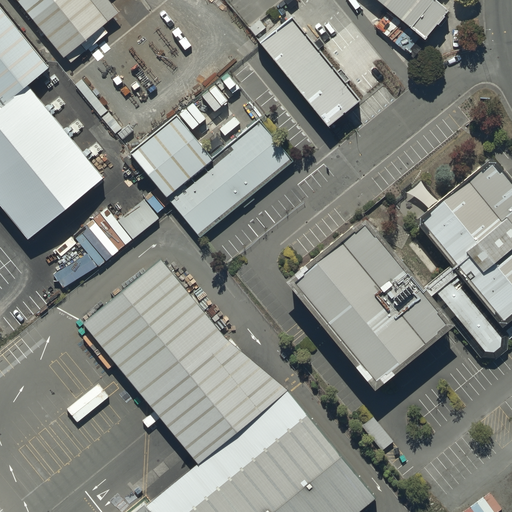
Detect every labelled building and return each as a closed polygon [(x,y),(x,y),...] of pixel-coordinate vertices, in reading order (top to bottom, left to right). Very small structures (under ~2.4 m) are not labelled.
[(17,0),(65,58),(118,14),(106,0),(17,0)] [(368,0),(426,45),(451,14),(433,0),(368,0)] [(0,106),(3,110),(52,70),(0,6),(0,106)] [(363,103),(293,17),(261,43),(331,129),(363,103)] [(267,28),(260,20),(249,29),(256,37),(267,28)] [(101,118),(108,111),(82,80),(75,85),(101,118)] [(74,135),(41,95),(0,128),(0,146),(24,176),(74,135)] [(108,111),(101,118),(115,134),(122,129),(108,111)] [(212,158),(176,114),(129,152),(165,196),(212,158)] [(295,159),(263,121),(168,199),(199,238),(295,159)] [(0,190),(15,178),(2,162),(0,164),(0,190)] [(511,318),(511,184),(494,163),(419,224),(454,266),(503,325),(511,318)] [(160,219),(144,200),(118,222),(133,240),(160,219)] [(425,289),(367,218),(286,285),(376,394),(456,327),(425,289)] [(195,458),(284,385),(230,344),(163,264),(86,326),(195,458)] [(454,266),(425,289),(456,327),(481,358),(496,360),(507,351),(509,341),(511,338),(511,336),(503,325),(454,266)] [(364,511),(379,500),(284,385),(195,458),(129,511),(364,511)] [(394,442),(373,418),(363,427),(383,451),(394,442)]
